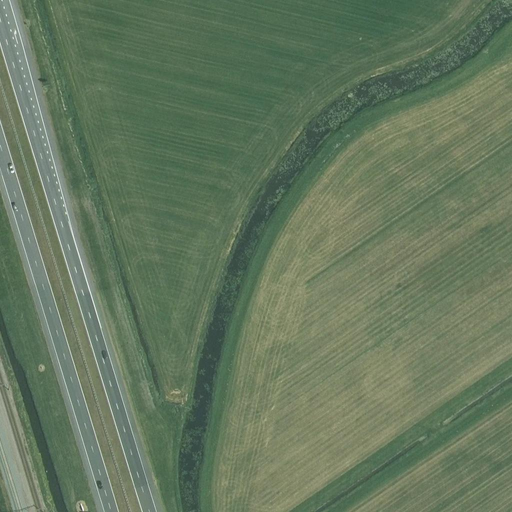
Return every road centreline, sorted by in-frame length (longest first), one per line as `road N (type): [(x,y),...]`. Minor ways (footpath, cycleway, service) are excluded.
road 1 (motorway): [(148,511),(0,17)]
road 2 (motorway): [(0,145),(110,511)]
